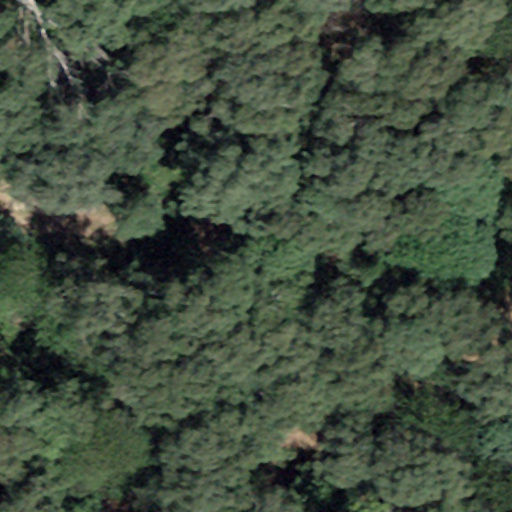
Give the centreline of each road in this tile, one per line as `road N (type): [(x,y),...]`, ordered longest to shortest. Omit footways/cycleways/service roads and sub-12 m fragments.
road 1 (track): [(0,202),(79,224),(322,245),(465,219),(511,192)]
road 2 (track): [(511,306),(401,395),(162,511)]
